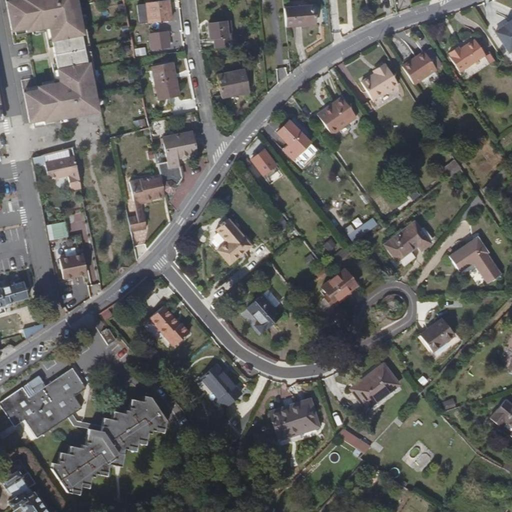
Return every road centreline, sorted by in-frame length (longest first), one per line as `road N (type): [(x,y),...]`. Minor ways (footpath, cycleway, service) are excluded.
road 1 (residential): [(466,0),(330,54),(286,88),(225,157)]
road 2 (residential): [(155,255),(230,342),(260,363),(286,372),(342,359)]
road 3 (residential): [(155,255),(100,306),(0,372)]
road 4 (residential): [(342,359),(412,312),(410,293),(388,286),(369,299),(352,330)]
road 5 (residential): [(225,157),(209,131),(187,0)]
road 6 (residential): [(225,157),(155,255)]
